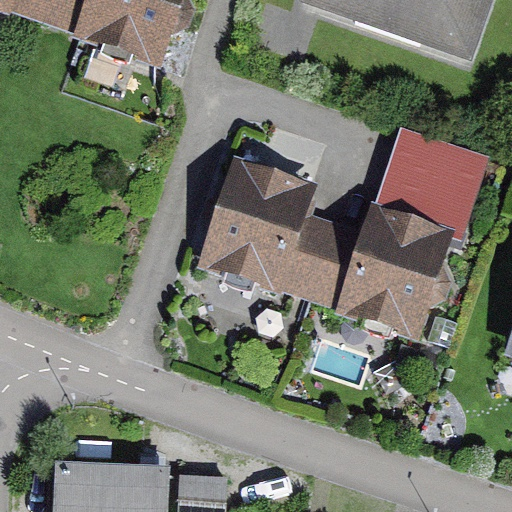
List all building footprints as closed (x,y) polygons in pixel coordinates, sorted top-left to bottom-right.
[(0,0),(0,8),(37,22),(45,0),(0,0)] [(45,0),(37,22),(162,66),(173,35),(192,26),(196,8),(192,0),(45,0)] [(493,0),(310,0),(474,56),(493,0)] [(338,222),(313,299),(337,307),(337,311),(423,336),(430,309),(448,300),(453,283),(445,263),(454,236),(465,240),(493,155),(402,126),(378,200),(371,198),(361,229),(338,222)] [(320,180),(231,152),(193,270),(271,294),(273,288),(313,299),(338,222),(310,211),(320,180)] [(172,511),(175,462),(60,456),(56,511),(172,511)] [(227,511),(230,476),(181,473),(178,511),(227,511)]
